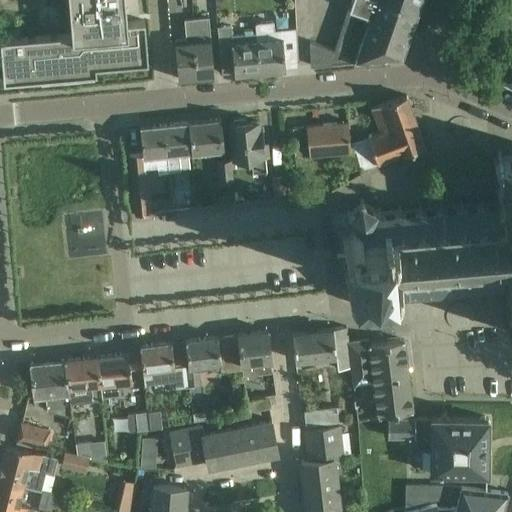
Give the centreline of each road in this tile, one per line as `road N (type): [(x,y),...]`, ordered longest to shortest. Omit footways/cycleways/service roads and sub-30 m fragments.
road 1 (residential): [(169,104),(422,78)]
road 2 (residential): [(126,330),(103,111)]
road 3 (residential): [(278,314),(126,330)]
road 4 (residential): [(289,464),(278,314)]
road 5 (residential): [(126,330),(0,343)]
